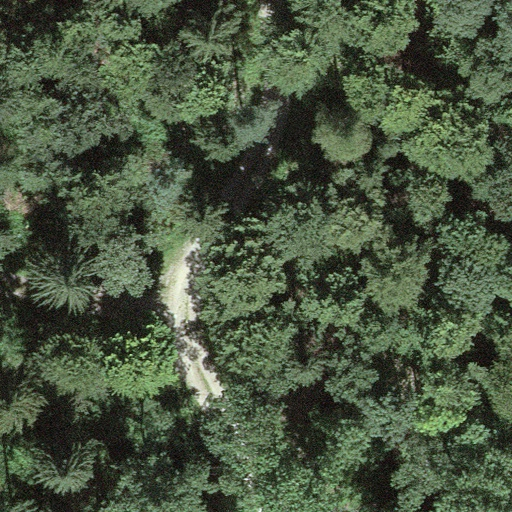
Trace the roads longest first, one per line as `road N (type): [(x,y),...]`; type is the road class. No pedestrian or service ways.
road 1 (track): [(268,0),(282,90),(235,210),(154,283),(262,511)]
road 2 (track): [(0,280),(91,290),(154,283)]
